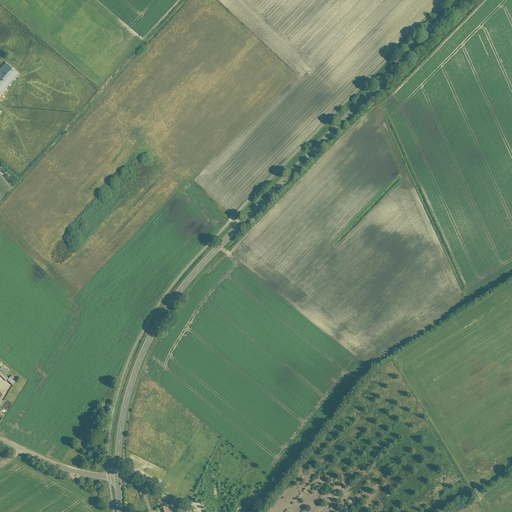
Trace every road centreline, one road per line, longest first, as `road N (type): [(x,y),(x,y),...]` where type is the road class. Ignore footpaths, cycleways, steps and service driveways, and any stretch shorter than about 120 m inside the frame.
road 1 (tertiary): [(462,0),(171,303),(131,382),(117,477)]
road 2 (residential): [(0,439),(62,468),(117,477)]
